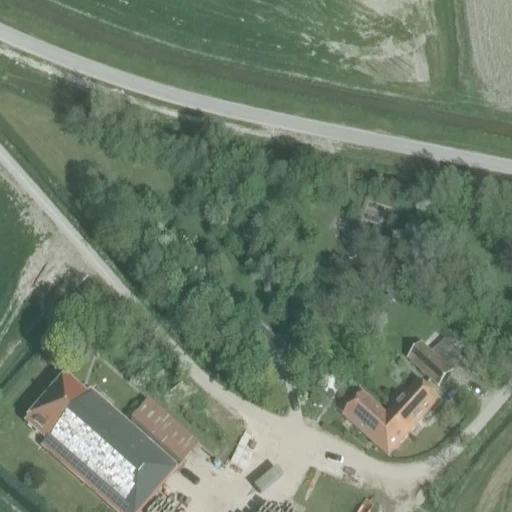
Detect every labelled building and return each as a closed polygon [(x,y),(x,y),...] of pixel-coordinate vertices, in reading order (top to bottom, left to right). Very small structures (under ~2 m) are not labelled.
[(267,362),(282,345),(261,326),(246,344),(267,362)] [(437,345),(430,353),(451,372),(458,364),(437,345)] [(451,372),(430,353),(421,346),(407,362),(437,389),(452,373),(451,372)] [(85,395),(65,376),(23,423),(44,442),(39,447),(112,511),(139,511),(176,469),(89,391),(85,395)] [(385,417),(407,436),(422,419),(425,422),(441,405),(416,382),(385,416),(385,417)] [(385,417),(385,416),(362,396),(342,418),(387,458),(407,436),(385,417)]
